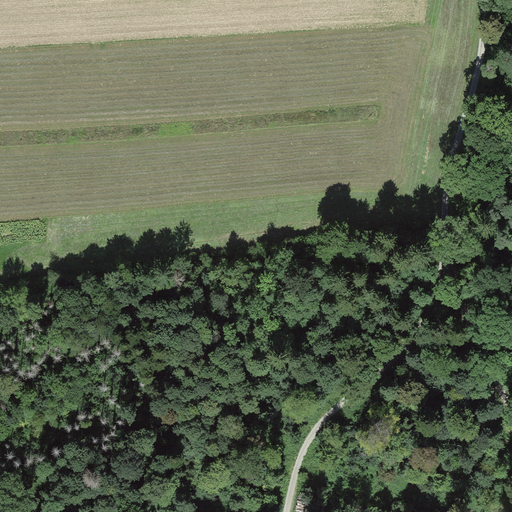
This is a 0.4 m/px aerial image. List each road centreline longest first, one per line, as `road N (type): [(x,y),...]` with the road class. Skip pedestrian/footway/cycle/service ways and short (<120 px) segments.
road 1 (track): [(479,0),(475,83),(445,191),(449,265),(426,325),(313,434),(288,511)]
road 2 (track): [(511,414),(449,265)]
